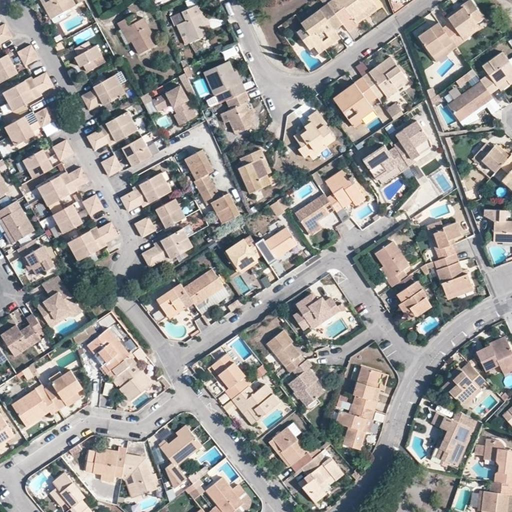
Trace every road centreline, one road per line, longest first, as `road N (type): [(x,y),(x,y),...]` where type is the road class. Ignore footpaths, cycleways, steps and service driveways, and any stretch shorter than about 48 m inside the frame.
road 1 (residential): [(418,367),(346,263),(332,258),(172,359)]
road 2 (residential): [(233,0),(265,70),(303,85),(428,0)]
road 3 (residential): [(172,359),(123,293),(129,232),(75,137)]
road 4 (residential): [(189,392),(143,427),(93,423),(15,470),(13,489),(31,511)]
road 5 (unknown): [(103,186),(200,136),(235,200)]
road 6 (residential): [(343,511),(379,464),(418,367)]
road 7 (residential): [(283,509),(189,392)]
